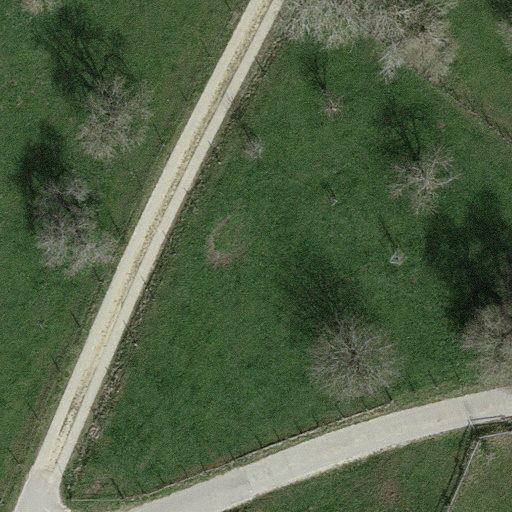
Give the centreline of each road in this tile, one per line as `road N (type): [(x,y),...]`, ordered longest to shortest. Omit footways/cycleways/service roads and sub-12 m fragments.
road 1 (track): [(263,0),(111,304),(48,461),(39,511)]
road 2 (track): [(180,511),(378,434),(511,406)]
